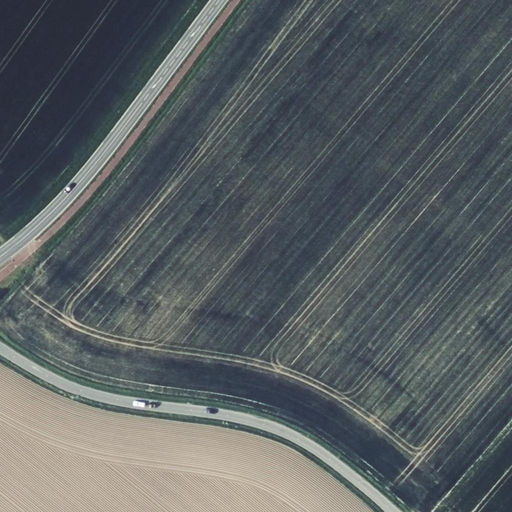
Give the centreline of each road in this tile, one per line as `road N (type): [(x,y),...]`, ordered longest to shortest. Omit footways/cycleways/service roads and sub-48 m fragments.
road 1 (unclassified): [(393,511),(331,458),(281,429),(83,391),(0,348)]
road 2 (tertiary): [(219,0),(90,169),(0,256)]
